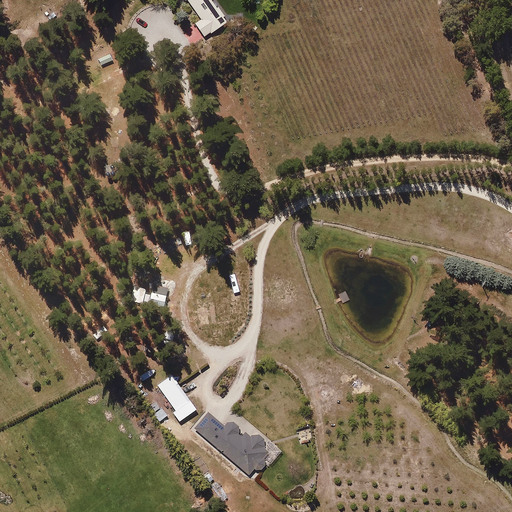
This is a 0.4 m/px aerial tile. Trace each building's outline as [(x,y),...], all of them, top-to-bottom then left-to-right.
[(224,0),(175,0),(199,32),(234,13),(224,0)] [(110,52),(98,59),(102,66),(114,59),(110,52)] [(109,95),(102,98),(109,112),(116,109),(109,95)] [(197,226),(187,229),(193,246),(203,242),(197,226)] [(209,280),(199,280),(199,294),(209,295),(209,280)] [(152,289),(143,288),(141,303),(167,306),(169,287),(152,285),(152,289)] [(159,359),(139,369),(144,378),(163,367),(159,359)] [(168,372),(154,381),(171,406),(185,399),(168,372)] [(195,410),(190,404),(179,414),(184,419),(195,410)] [(205,410),(190,425),(246,471),(268,444),(244,425),(235,435),(205,410)] [(208,469),(202,475),(210,483),(216,477),(208,469)]
